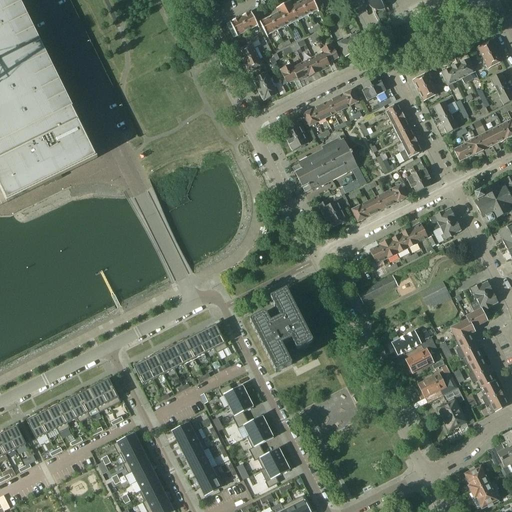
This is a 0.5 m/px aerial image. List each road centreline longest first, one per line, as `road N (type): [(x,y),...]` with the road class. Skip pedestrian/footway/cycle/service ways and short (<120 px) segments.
road 1 (unclassified): [(195,301),(45,0)]
road 2 (residential): [(425,475),(315,256)]
road 3 (residential): [(326,511),(222,307)]
road 4 (residential): [(108,347),(191,511)]
road 5 (residential): [(248,128),(386,57)]
road 6 (residential): [(452,187),(315,256)]
road 7 (residential): [(452,187),(386,57)]
road 8 (residential): [(315,256),(248,128)]
road 9 (residential): [(248,128),(184,0)]
road 10 (residential): [(511,301),(452,187)]
road 11 (unclassified): [(0,401),(108,347)]
